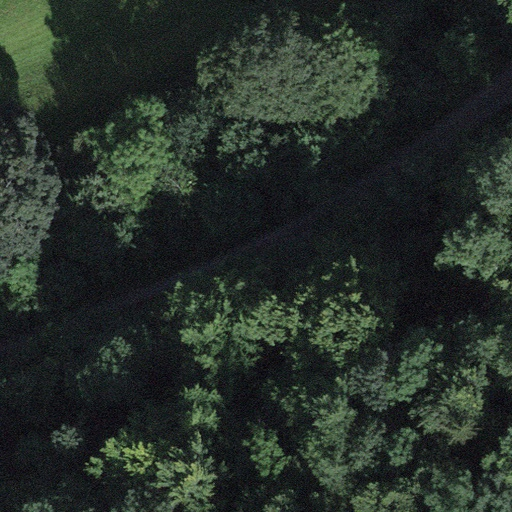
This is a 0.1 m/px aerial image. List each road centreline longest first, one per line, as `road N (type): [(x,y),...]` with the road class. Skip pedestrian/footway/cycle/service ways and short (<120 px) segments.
road 1 (unclassified): [(511,56),(395,148),(220,244),(0,342)]
road 2 (unclassified): [(0,449),(380,363),(511,295)]
